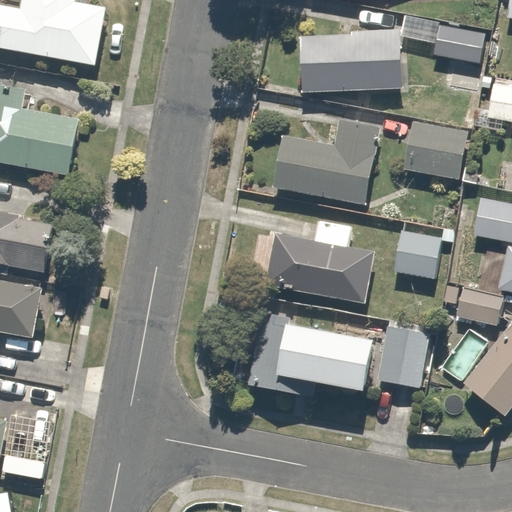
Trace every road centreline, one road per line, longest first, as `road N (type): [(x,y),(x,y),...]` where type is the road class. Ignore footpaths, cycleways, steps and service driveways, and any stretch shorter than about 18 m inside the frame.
road 1 (residential): [(127,430),(207,0)]
road 2 (residential): [(127,430),(463,496),(511,488)]
